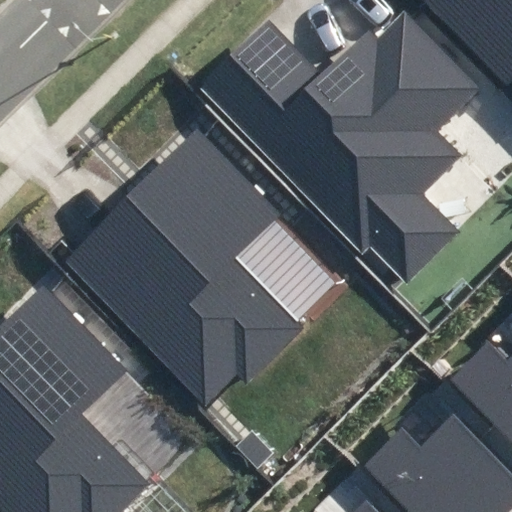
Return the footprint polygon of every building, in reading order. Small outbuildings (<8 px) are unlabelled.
[(511,0),(426,0),(510,83),(511,81),(511,0)] [(268,22),(200,90),(362,250),(371,241),(408,278),(456,230),(418,192),(455,154),(433,132),(477,88),(404,16),(380,39),(370,30),(319,74),(268,22)] [(280,212),(197,130),(63,264),(208,407),(243,373),(248,378),(299,328),(231,261),(280,212)] [(125,366),(42,285),(0,327),(0,509),(3,511),(118,511),(146,485),(76,415),(125,366)] [(487,341),(451,377),(511,437),(511,354),(506,361),(487,341)] [(396,429),(361,465),(408,511),(504,511),(511,504),(511,473),(451,413),(416,448),(396,429)] [(378,511),(367,501),(356,511),(378,511)]
